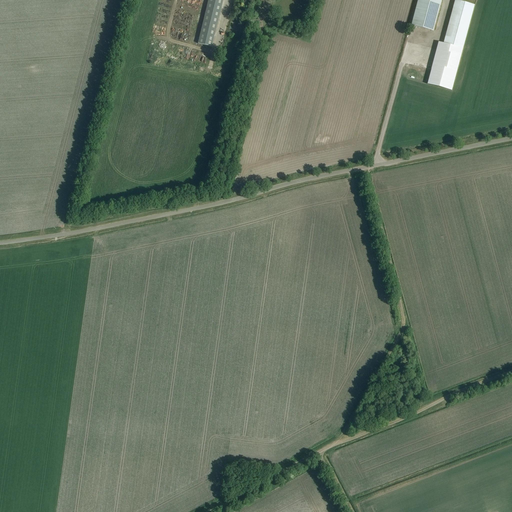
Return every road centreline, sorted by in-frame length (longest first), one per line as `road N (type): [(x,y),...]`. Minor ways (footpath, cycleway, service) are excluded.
road 1 (unclassified): [(511,138),(0,244)]
road 2 (track): [(341,441),(403,323),(365,167)]
road 3 (track): [(341,441),(511,372)]
road 4 (track): [(210,511),(320,451)]
